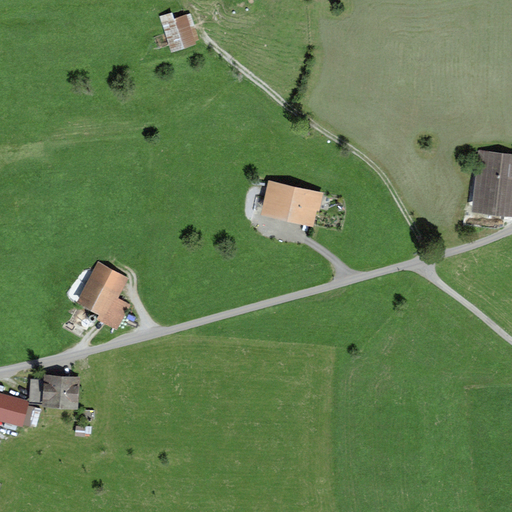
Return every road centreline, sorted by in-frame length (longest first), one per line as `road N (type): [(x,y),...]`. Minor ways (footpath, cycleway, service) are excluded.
road 1 (residential): [(0,372),(414,263),(511,343)]
road 2 (track): [(429,258),(372,163),(240,70),(202,35),(184,2)]
